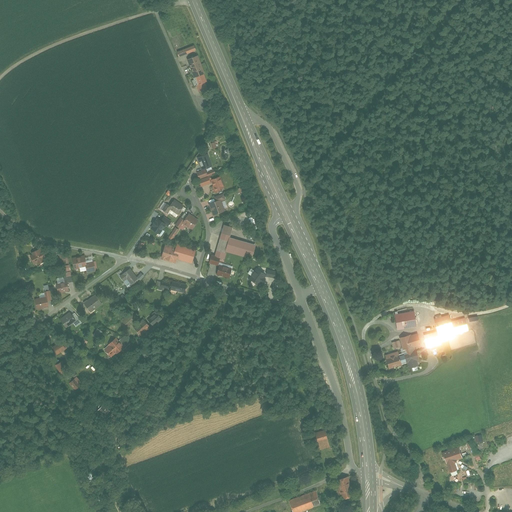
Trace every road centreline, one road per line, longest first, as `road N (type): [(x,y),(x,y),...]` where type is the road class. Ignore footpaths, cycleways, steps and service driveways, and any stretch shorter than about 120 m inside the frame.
road 1 (primary): [(290,218),(358,384),(369,478)]
road 2 (unclassified): [(0,78),(68,39),(185,0)]
road 3 (primary): [(195,0),(271,178)]
road 4 (residential): [(303,304),(338,397),(352,467)]
road 5 (residential): [(125,260),(0,355)]
road 6 (residential): [(125,260),(29,235),(0,212)]
